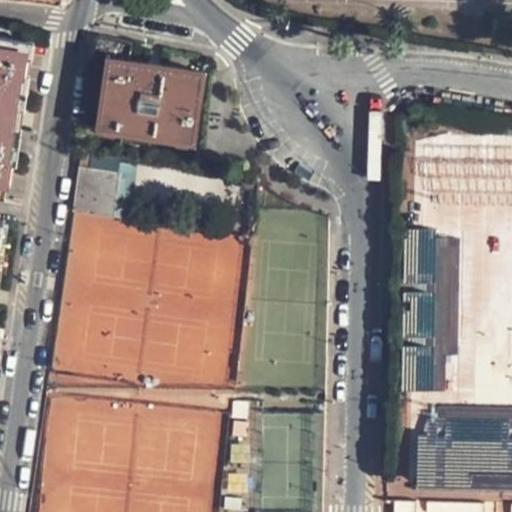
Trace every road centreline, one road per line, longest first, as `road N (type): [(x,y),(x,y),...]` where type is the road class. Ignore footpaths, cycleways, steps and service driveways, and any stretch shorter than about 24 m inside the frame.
road 1 (residential): [(85,2),(66,43),(6,511)]
road 2 (residential): [(355,511),(357,181),(345,141),(317,105)]
road 3 (residential): [(317,105),(383,75),(419,71),(511,88)]
road 4 (residential): [(317,105),(212,17)]
road 5 (residential): [(212,17),(85,2)]
